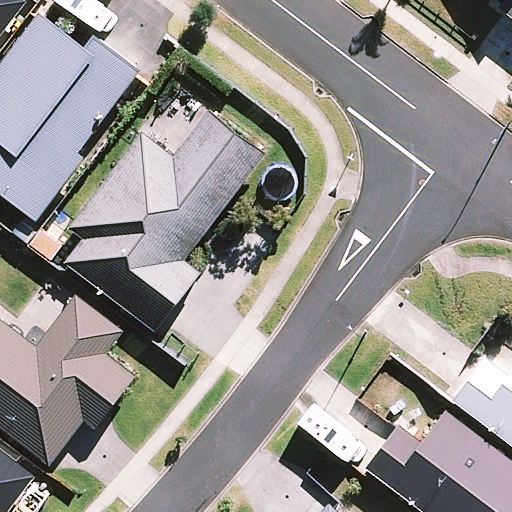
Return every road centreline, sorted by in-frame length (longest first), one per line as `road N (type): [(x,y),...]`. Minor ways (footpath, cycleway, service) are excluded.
road 1 (residential): [(461,145),(159,511)]
road 2 (residential): [(461,145),(271,0)]
